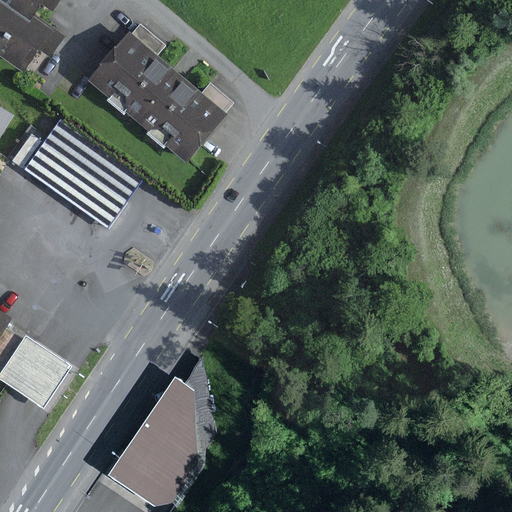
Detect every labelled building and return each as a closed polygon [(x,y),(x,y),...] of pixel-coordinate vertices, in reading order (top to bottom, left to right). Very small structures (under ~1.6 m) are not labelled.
[(30,21),(2,0),(0,0),(0,54),(24,72),(40,51),(50,58),(65,37),(52,28),(51,29),(34,16),(30,21)] [(2,0),(30,21),(34,16),(42,6),(52,13),(61,0),(2,0)] [(133,34),(130,32),(89,81),(109,98),(107,100),(123,114),(125,111),(150,132),(148,135),(164,148),(166,145),(188,164),(229,115),(227,113),(235,104),(211,83),(203,93),(159,56),(167,46),(141,24),(133,34)] [(0,137),(14,116),(0,107),(0,137)] [(45,143),(32,134),(13,161),(110,229),(145,178),(61,119),(45,143)] [(12,318),(0,309),(0,373),(1,374),(0,374),(0,381),(29,401),(45,412),(75,367),(56,354),(27,334),(23,340),(6,328),(12,318)] [(110,472),(131,486),(197,385),(175,371),(110,472)] [(201,459),(197,385),(131,486),(156,501),(175,498),(201,459)]
